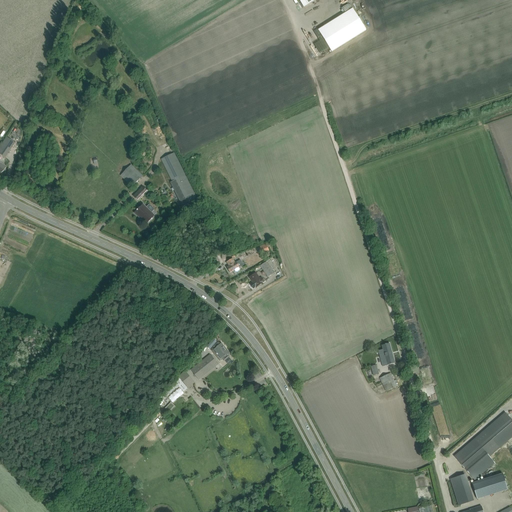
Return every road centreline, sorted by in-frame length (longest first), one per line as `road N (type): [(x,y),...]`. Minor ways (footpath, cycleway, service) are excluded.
road 1 (secondary): [(351,511),(268,361),(230,316),(159,269),(8,198)]
road 2 (track): [(435,461),(299,40)]
